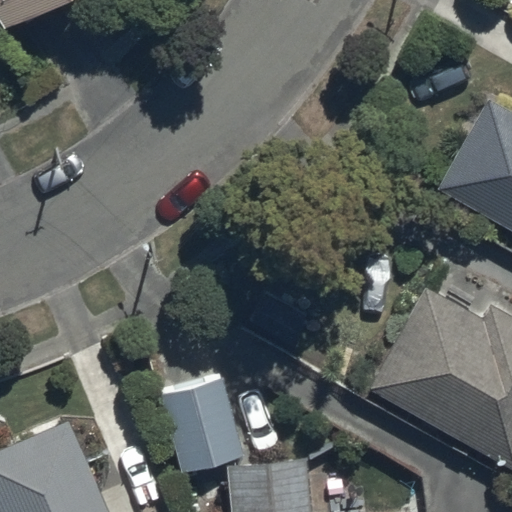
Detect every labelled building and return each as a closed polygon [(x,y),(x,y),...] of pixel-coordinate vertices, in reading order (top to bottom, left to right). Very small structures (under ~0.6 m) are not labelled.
[(0,0),(0,24),(5,33),(57,0),(0,0)] [(511,116),(489,102),(436,192),(511,237),(511,116)] [(425,288),(366,391),(511,473),(511,321),(492,310),(486,322),(425,288)] [(225,377),(158,393),(179,477),(246,461),(225,377)] [(0,452),(0,511),(103,511),(71,426),(0,452)] [(232,469),(234,511),(309,511),(306,464),(232,469)]
